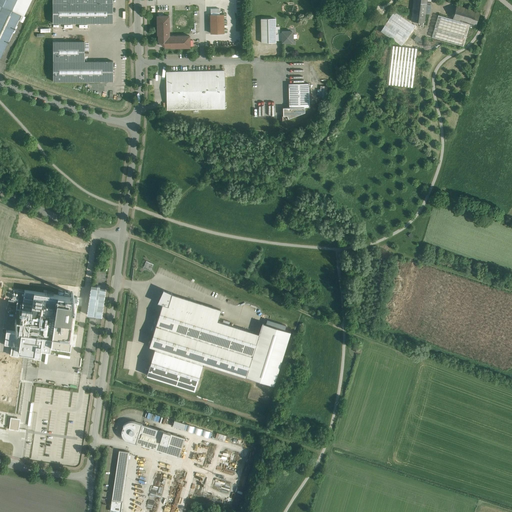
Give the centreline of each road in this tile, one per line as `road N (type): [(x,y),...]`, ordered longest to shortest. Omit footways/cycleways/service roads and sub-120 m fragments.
road 1 (track): [(421,355),(121,236)]
road 2 (residential): [(101,405),(121,236)]
road 3 (unclassified): [(0,459),(90,474),(101,405)]
road 4 (residential): [(136,123),(0,82)]
road 5 (residential): [(121,236),(71,224),(0,191)]
road 6 (residential): [(136,123),(137,0)]
